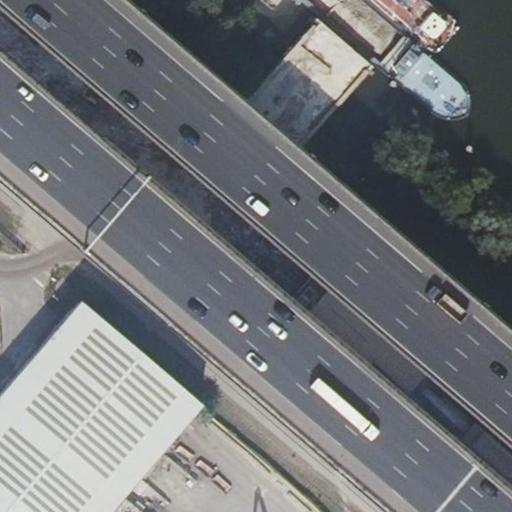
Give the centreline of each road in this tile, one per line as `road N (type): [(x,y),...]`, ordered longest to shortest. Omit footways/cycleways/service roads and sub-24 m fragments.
road 1 (motorway): [(0,104),(473,511)]
road 2 (motorway): [(511,395),(53,0)]
road 3 (unclassified): [(0,172),(389,511)]
